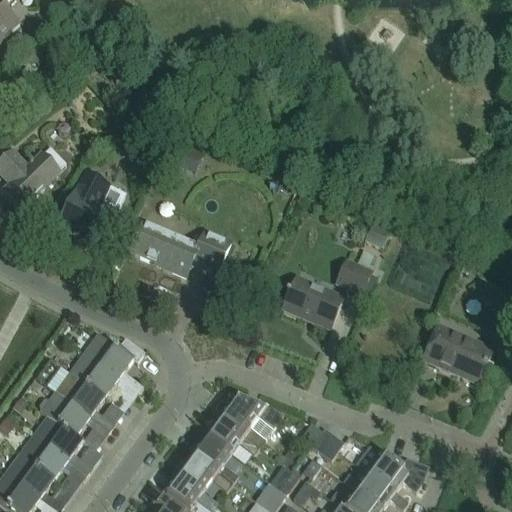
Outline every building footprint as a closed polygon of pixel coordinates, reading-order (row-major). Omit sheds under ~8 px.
[(0,0),(0,46),(19,29),(1,10),(11,0),(0,0)] [(12,91),(0,102),(0,119),(20,100),(12,91)] [(48,151),(27,171),(12,156),(0,166),(0,177),(9,188),(1,196),(19,215),(66,169),(48,151)] [(112,229),(110,228),(126,198),(84,177),(57,230),(71,237),(72,236),(80,240),(79,241),(98,251),(109,231),(111,232),(112,229)] [(230,246),(204,235),(197,252),(141,228),(129,256),(186,280),(191,269),(216,279),(230,246)] [(371,276),(345,266),(336,288),(362,299),(371,276)] [(330,334),(343,304),(295,283),(282,313),(330,334)] [(437,330),(422,365),(478,389),(492,354),(437,330)] [(97,338),(83,358),(118,384),(123,377),(132,365),(136,368),(144,357),(124,343),(124,344),(117,353),(97,338)] [(125,389),(83,358),(69,377),(104,403),(113,391),(133,405),(138,398),(125,389)] [(69,377),(54,397),(90,423),(95,416),(104,403),(69,377)] [(130,382),(125,389),(138,398),(142,392),(130,382)] [(43,403),(38,410),(39,413),(41,414),(40,416),(46,421),(47,421),(75,442),(76,441),(85,429),(90,423),(54,397),(48,405),(46,403),(43,403)] [(234,399),(217,422),(259,453),(265,445),(250,434),(258,424),(272,434),(284,418),(234,399)] [(19,402),(12,411),(19,416),(26,407),(19,402)] [(5,420),(0,427),(0,434),(4,437),(12,426),(5,420)] [(217,422),(213,420),(203,433),(207,435),(203,440),(230,460),(238,450),(253,461),(259,453),(217,422)] [(46,421),(32,440),(68,466),(73,459),(82,446),(76,441),(75,442),(47,421),(46,421)] [(101,421),(96,427),(109,437),(114,430),(101,421)] [(96,427),(91,434),(104,443),(109,437),(96,427)] [(311,452),(322,437),(310,428),(295,449),(306,457),(311,452)] [(321,459),(334,441),(324,434),(322,437),(311,452),(321,459)] [(1,455),(13,462),(23,447),(10,439),(1,455)] [(63,473),(82,487),(87,480),(74,471),(68,466),(32,440),(18,459),(53,485),(63,473)] [(230,460),(203,440),(190,459),(231,490),(237,482),(223,471),(230,460)] [(343,448),(334,441),(321,459),(330,466),(343,448)] [(410,476),(407,480),(368,451),(355,469),(366,477),(394,498),(401,488),(415,497),(423,486),(410,476)] [(292,456),(283,469),(293,476),(302,463),(292,456)] [(63,511),(44,498),(53,485),(18,459),(4,479),(39,505),(46,509),(49,511),(63,511)] [(231,490),(190,459),(176,477),(203,497),(211,487),(226,498),(231,490)] [(79,464),(74,471),(87,480),(92,474),(79,464)] [(312,483),(321,471),(312,464),(303,476),(312,483)] [(203,497),(176,477),(162,496),(183,511),(202,511),(196,507),(203,497)] [(285,501),(298,482),(292,477),(279,496),(285,501)] [(403,511),(407,507),(394,498),(366,477),(359,487),(348,479),(342,487),(353,495),(353,494),(376,511),(383,511),(389,505),(398,511),(403,511)] [(4,479),(0,483),(0,506),(7,511),(33,511),(34,511),(39,505),(4,479)] [(305,487),(292,504),(301,511),(314,493),(305,487)] [(376,511),(353,494),(353,495),(346,504),(335,496),(329,504),(339,511),(376,511)] [(276,511),(285,501),(279,496),(266,511),(276,511)] [(170,511),(157,502),(152,510),(153,511),(170,511)]
